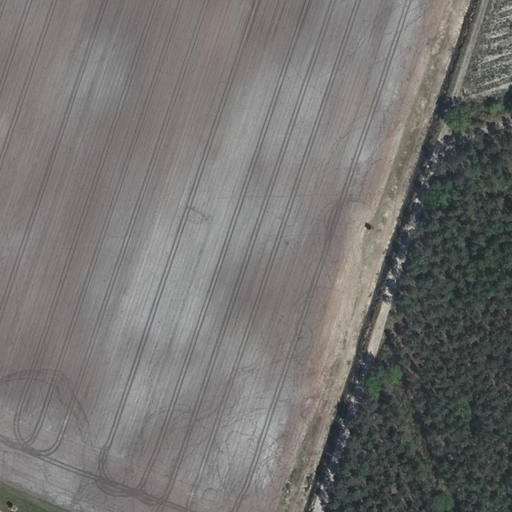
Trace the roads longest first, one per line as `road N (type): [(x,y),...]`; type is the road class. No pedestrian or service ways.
road 1 (track): [(480,0),(326,511)]
road 2 (track): [(292,511),(417,136)]
